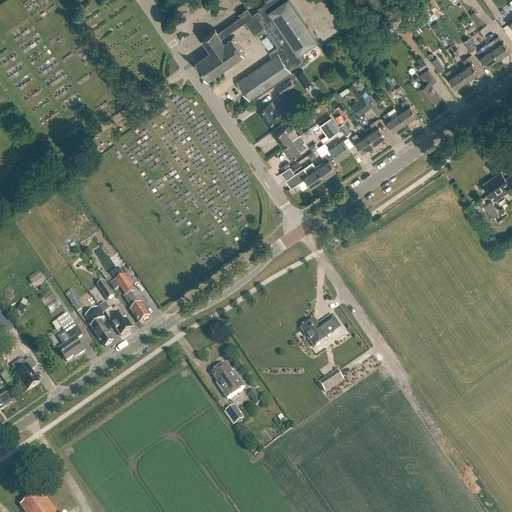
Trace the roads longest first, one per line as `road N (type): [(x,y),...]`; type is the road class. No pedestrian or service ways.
road 1 (tertiary): [(0,440),(254,270),(302,229)]
road 2 (tertiary): [(302,229),(511,84)]
road 3 (residential): [(302,229),(166,34)]
